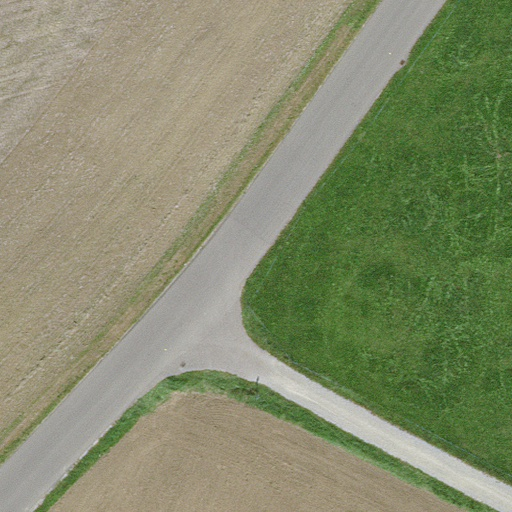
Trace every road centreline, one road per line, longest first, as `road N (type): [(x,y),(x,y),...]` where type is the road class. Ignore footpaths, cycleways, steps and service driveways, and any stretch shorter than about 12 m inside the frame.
road 1 (unclassified): [(415,0),(166,327),(0,504)]
road 2 (track): [(166,327),(511,505)]
